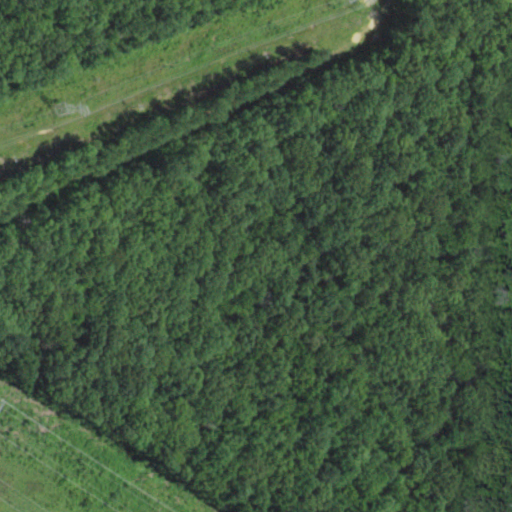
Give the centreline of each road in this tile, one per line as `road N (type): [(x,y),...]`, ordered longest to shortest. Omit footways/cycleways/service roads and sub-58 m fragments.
road 1 (track): [(381,0),(361,37),(326,62),(210,125),(150,145),(0,220)]
road 2 (track): [(0,152),(315,32),(365,0)]
